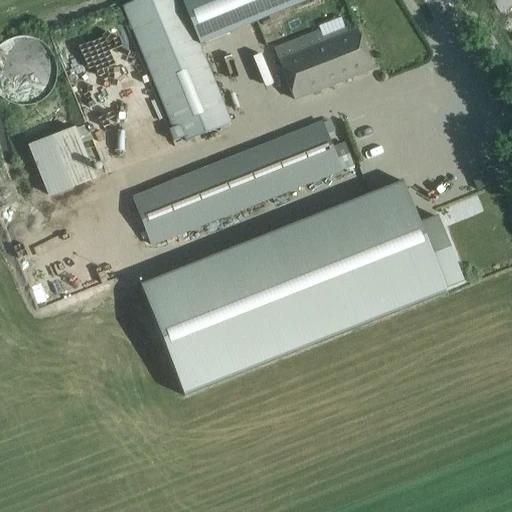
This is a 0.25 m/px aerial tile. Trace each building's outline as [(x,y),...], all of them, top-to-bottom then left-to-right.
[(185,142),(231,124),(199,46),(180,0),(140,0),(121,8),(170,129),(168,130),(173,141),(183,137),(185,142)] [(180,0),(199,46),(310,0),(180,0)] [(501,27),(511,18),(511,0),(502,0),(489,9),(501,27)] [(318,33),(274,51),(294,101),(354,77),(373,69),(357,30),(347,34),(346,31),(334,36),(335,40),(323,45),(318,33)] [(321,123),(131,198),(150,246),(353,166),(344,143),(331,148),(321,123)] [(51,136),(29,145),(49,197),(73,188),(51,136)] [(141,285),(185,396),(446,293),(445,289),(463,282),(437,217),(419,224),(402,182),(141,285)] [(75,253),(65,219),(32,228),(42,262),(75,253)]
